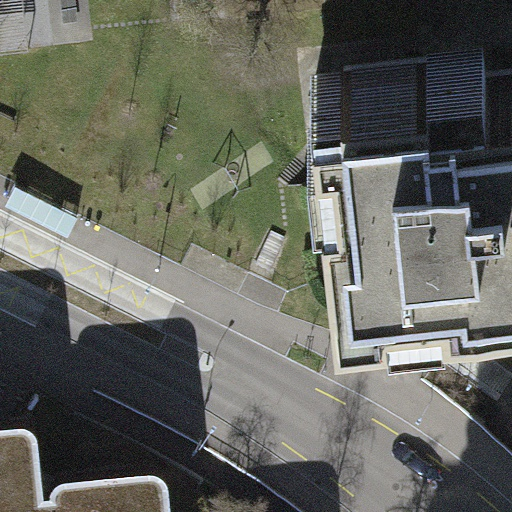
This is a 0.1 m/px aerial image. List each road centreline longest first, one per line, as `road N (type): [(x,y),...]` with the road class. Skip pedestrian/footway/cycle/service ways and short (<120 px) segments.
road 1 (tertiary): [(288,408),(224,345),(0,230)]
road 2 (tertiary): [(0,287),(204,390),(288,408)]
road 3 (tertiary): [(440,511),(288,408)]
